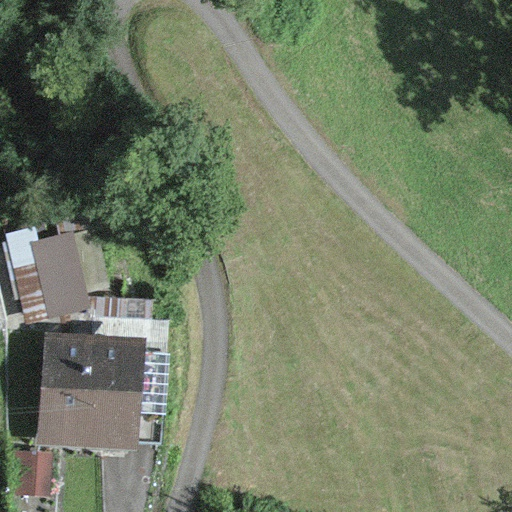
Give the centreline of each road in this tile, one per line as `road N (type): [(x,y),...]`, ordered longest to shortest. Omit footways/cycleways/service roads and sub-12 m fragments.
road 1 (track): [(114,0),(129,120),(214,305),(211,385),(181,511)]
road 2 (track): [(511,341),(380,222),(278,110),(200,0)]
